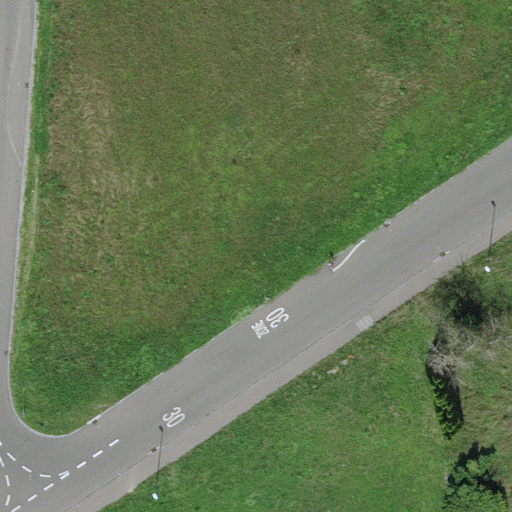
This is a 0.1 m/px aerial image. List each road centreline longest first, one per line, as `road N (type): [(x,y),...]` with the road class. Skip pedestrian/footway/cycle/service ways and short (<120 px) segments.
road 1 (residential): [(30,502),(511,179)]
road 2 (residential): [(0,178),(19,0)]
